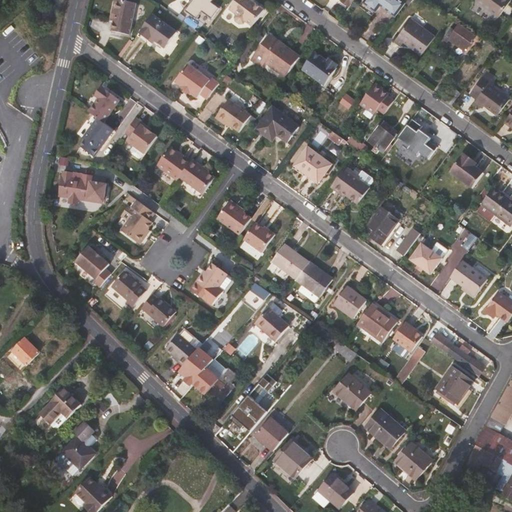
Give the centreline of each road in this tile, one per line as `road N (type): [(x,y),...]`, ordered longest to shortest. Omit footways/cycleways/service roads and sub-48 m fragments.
road 1 (residential): [(277,511),(64,298),(43,263),(34,204),(69,39)]
road 2 (residential): [(69,39),(511,360)]
road 3 (residential): [(290,0),(511,160)]
road 4 (residential): [(511,363),(424,511)]
